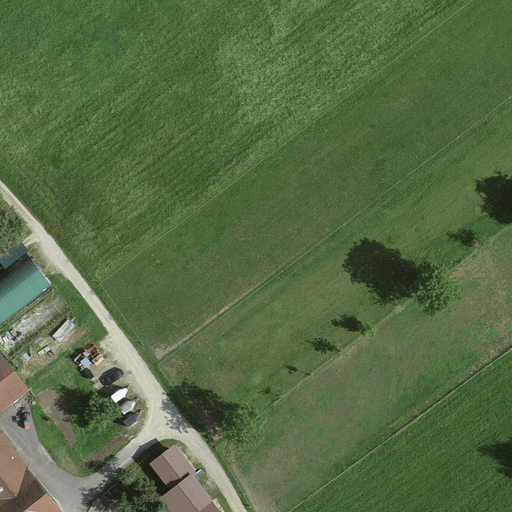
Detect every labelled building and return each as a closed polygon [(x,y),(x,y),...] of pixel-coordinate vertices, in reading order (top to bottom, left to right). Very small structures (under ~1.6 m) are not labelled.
[(22,290),(8,301),(25,322),(39,311),(22,290)] [(32,380),(93,329),(74,308),(14,359),(32,380)] [(0,410),(28,387),(4,358),(0,360),(0,506),(4,511),(61,511),(69,506),(0,422),(0,410)] [(58,380),(36,393),(51,417),(73,404),(58,380)] [(227,511),(176,449),(150,470),(184,511),(227,511)]
